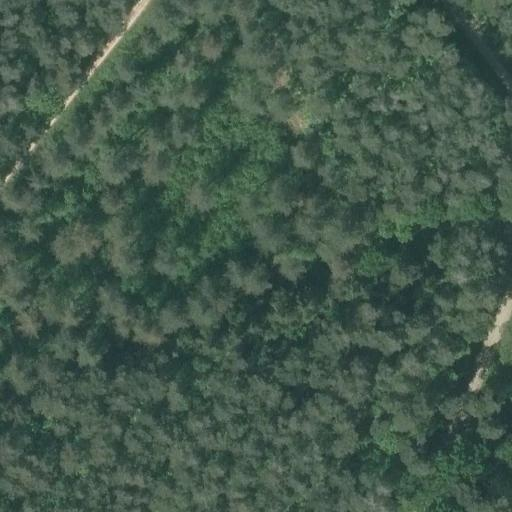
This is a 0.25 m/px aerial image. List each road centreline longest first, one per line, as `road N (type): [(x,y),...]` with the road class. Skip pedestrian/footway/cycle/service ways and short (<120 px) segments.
road 1 (track): [(442,0),(511,97),(511,259),(402,511)]
road 2 (track): [(135,0),(0,168)]
